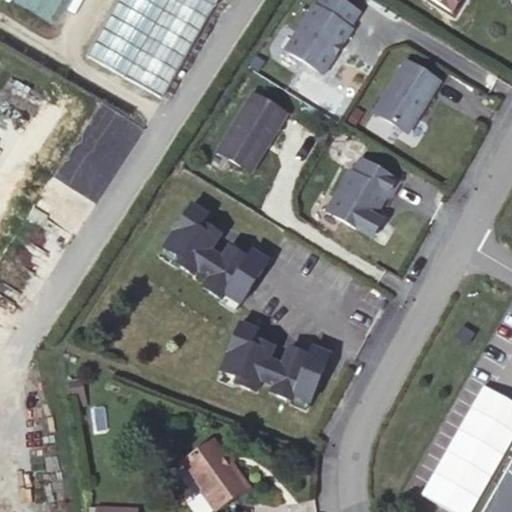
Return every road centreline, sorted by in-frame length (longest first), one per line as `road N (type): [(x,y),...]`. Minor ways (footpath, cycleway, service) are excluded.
road 1 (residential): [(344,511),(345,456),(362,410),(511,136)]
road 2 (track): [(162,115),(0,23)]
